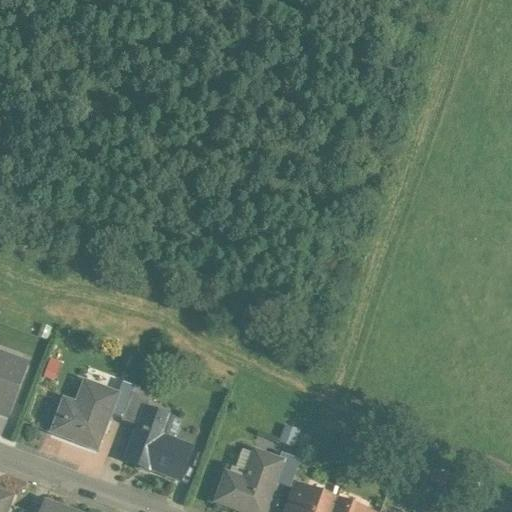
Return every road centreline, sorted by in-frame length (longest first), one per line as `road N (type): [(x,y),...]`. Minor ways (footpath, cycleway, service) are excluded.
road 1 (track): [(511,490),(323,417)]
road 2 (residential): [(132,511),(0,462)]
